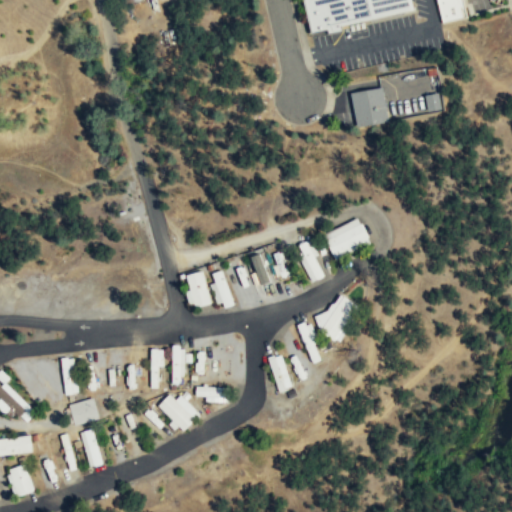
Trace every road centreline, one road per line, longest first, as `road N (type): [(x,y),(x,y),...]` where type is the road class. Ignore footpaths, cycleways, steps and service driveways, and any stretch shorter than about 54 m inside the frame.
road 1 (track): [(511,234),(475,316),(370,422),(350,432),(333,429),(329,416),(366,368),(378,284),(368,257)]
road 2 (residential): [(368,257),(321,295),(258,320),(0,353)]
road 3 (residential): [(101,0),(116,88),(180,328)]
road 4 (residential): [(20,511),(143,465),(230,418),(252,391),(258,320)]
